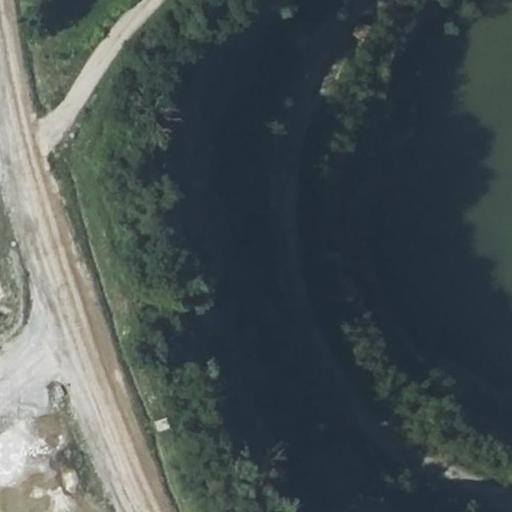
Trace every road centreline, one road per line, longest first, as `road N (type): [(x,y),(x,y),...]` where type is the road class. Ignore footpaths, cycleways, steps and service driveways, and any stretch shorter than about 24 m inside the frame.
road 1 (track): [(511,504),(383,447),(331,407),(290,314),(276,238),(302,103),(373,0)]
road 2 (track): [(150,0),(18,172)]
